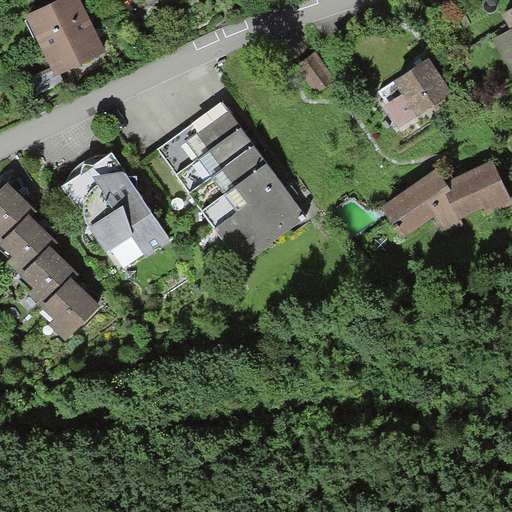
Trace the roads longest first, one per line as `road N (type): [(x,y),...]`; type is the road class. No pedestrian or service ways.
road 1 (track): [(0,397),(511,287)]
road 2 (track): [(511,423),(281,411),(91,441),(0,433)]
road 3 (residential): [(0,148),(216,44),(335,0)]
